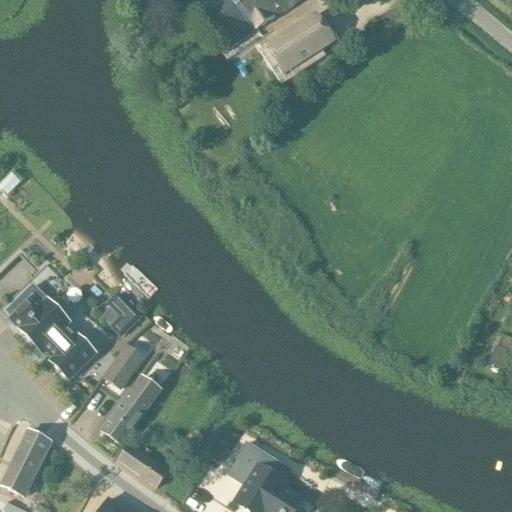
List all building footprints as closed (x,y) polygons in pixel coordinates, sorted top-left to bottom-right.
[(229,51),(302,0),(202,0),(197,4),(229,51)] [(285,74),(331,43),(315,18),(269,49),(285,74)] [(89,309),(46,266),(0,311),(0,312),(37,349),(34,352),(40,357),(46,351),(54,360),(50,363),(68,382),(109,341),(83,315),(89,309)] [(120,320),(112,328),(120,337),(139,318),(130,309),(120,320)] [(126,347),(103,380),(120,392),(143,359),(126,347)] [(496,349),(489,366),(510,374),(511,368),(511,354),(497,349),(496,349)] [(141,376),(119,407),(119,406),(100,432),(122,448),(162,391),(141,376)] [(24,499),(51,445),(27,433),(0,487),(24,499)] [(247,446),(230,473),(250,485),(239,503),(253,511),(288,511),(298,497),(297,496),(285,489),(287,486),(282,483),(289,472),(270,460),(247,446)] [(155,490),(167,474),(130,447),(118,464),(155,490)] [(16,502),(0,495),(0,496),(0,506),(12,511),(16,502)] [(101,511),(124,511),(107,502),(101,511)]
